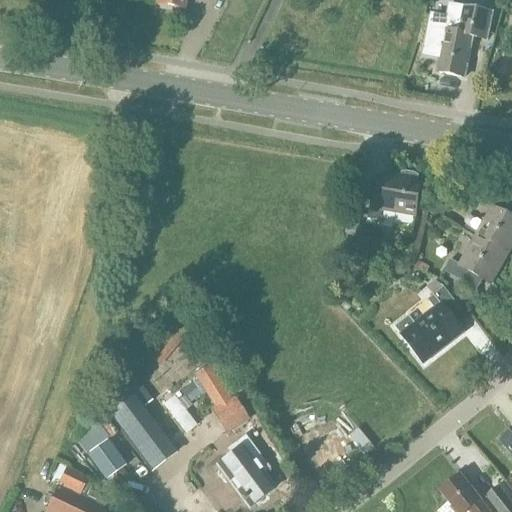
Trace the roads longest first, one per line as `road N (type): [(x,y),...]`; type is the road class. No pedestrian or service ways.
road 1 (secondary): [(511,146),(0,56)]
road 2 (unclassified): [(336,511),(478,401),(511,363)]
